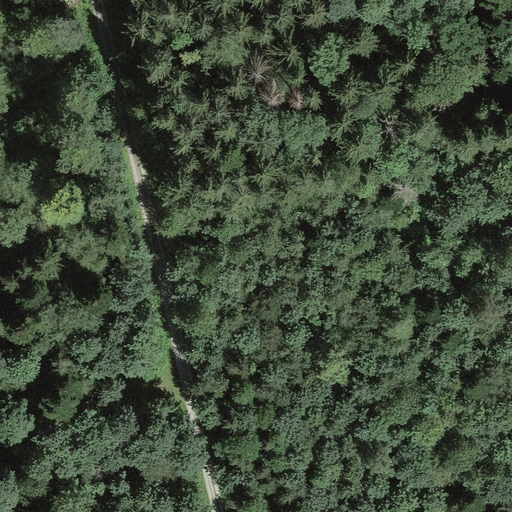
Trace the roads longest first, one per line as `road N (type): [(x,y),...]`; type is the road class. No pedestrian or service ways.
road 1 (track): [(107,0),(224,511)]
road 2 (track): [(0,431),(193,373)]
